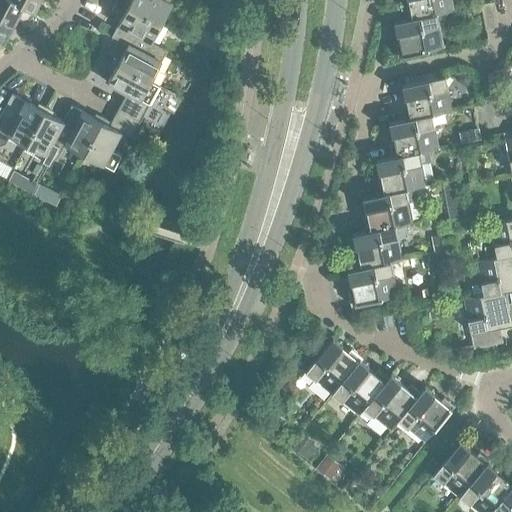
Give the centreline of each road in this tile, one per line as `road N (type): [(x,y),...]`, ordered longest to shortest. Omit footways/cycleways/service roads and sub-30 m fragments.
road 1 (residential): [(491,384),(363,339),(310,288),(335,228),(365,92),(382,73),(488,54),(511,15)]
road 2 (tertiary): [(189,394),(217,369),(278,239),(309,139),(337,0)]
road 3 (tertiary): [(299,0),(285,104),(252,230),(189,394)]
road 4 (tertiary): [(110,511),(189,394)]
